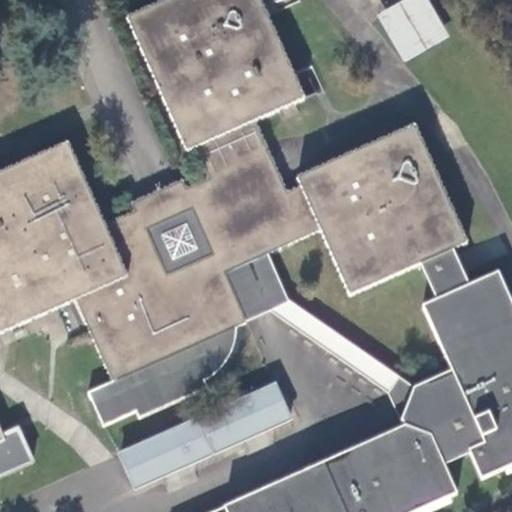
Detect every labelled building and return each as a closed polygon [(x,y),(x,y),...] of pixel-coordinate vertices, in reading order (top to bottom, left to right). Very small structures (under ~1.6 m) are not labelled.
[(299,183),(284,190),(253,123),(303,100),(263,14),(257,3),(255,0),(168,0),(127,19),(186,153),(193,150),(207,180),(185,190),(181,183),(132,205),(136,213),(105,227),(68,144),(0,174),(0,484),(39,467),(20,427),(0,433),(0,331),(75,297),(111,379),(88,391),(103,425),(136,409),(139,415),(207,384),(204,376),(206,375),(213,370),(220,364),(226,357),(227,356),(227,355),(230,350),(230,349),(231,346),(231,345),(231,344),(231,340),(232,327),(231,326),(231,323),(232,323),(243,318),(221,270),(247,259),(263,251),(318,226),(348,291),(421,257),(438,294),(422,301),(452,368),(414,385),(397,373),(388,386),(404,421),(204,511),(423,511),(459,496),(444,464),(470,453),(482,481),(511,467),(511,303),(498,273),(467,287),(451,253),(467,245),(412,122),(296,174),(299,183)] [(264,0),(257,3),(263,14),(280,6),(276,0),(264,0)] [(276,0),(280,6),(282,10),(301,1),(300,0),(276,0)] [(404,0),(380,13),(406,59),(449,35),(428,0),(404,0)] [(265,250),(263,251),(247,259),(221,270),(243,318),(269,305),(388,386),(397,373),(286,297),(265,250)] [(132,487),(293,421),(277,383),(116,449),(132,487)]
